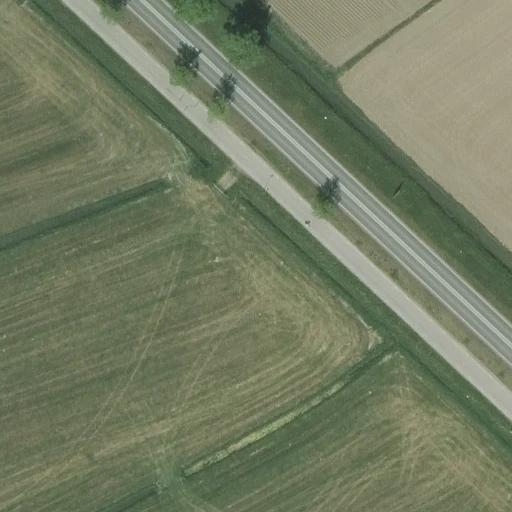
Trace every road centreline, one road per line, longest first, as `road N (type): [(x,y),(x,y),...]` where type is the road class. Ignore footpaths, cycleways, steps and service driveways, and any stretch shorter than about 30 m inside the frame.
road 1 (unclassified): [(511,405),(79,0)]
road 2 (trunk): [(511,340),(145,0)]
